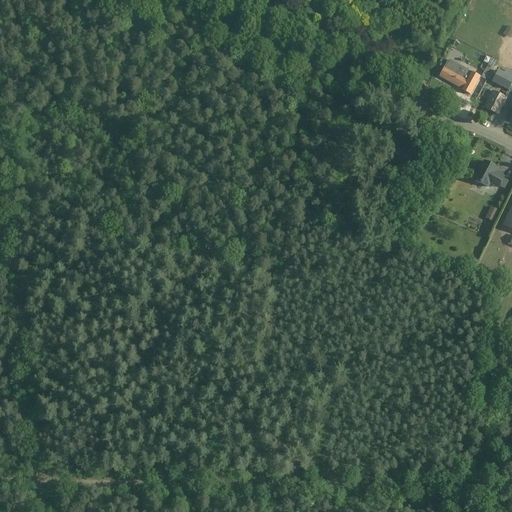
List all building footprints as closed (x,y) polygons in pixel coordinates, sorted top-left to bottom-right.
[(471,73),(458,66),(454,74),(444,68),(439,77),(462,89),(471,73)] [(506,99),(492,92),(484,107),(498,114),(506,99)] [(498,188),(499,186),(504,189),(509,182),(503,178),(503,177),(495,172),(497,168),(484,161),(474,180),(487,187),(489,183),(498,188)] [(511,205),(502,225),(511,230),(511,205)] [(493,222),(499,211),(491,207),(485,219),(493,222)]
